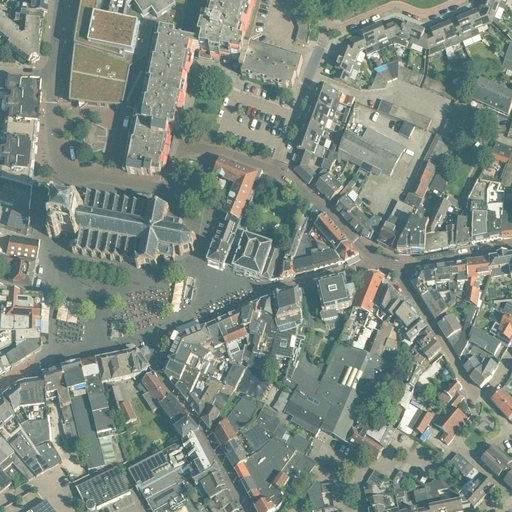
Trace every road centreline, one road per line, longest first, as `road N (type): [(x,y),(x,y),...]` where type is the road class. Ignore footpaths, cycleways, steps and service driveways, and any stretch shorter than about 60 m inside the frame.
road 1 (residential): [(172,190),(60,175),(51,77)]
road 2 (residential): [(511,353),(491,391),(474,395),(403,284),(402,267)]
road 3 (residential): [(273,170),(325,32)]
road 4 (residential): [(358,470),(384,463),(393,449),(430,469),(458,446),(473,460)]
road 5 (residential): [(325,32),(389,5),(426,13),(457,0)]
road 6 (residential): [(181,145),(198,69),(232,73),(235,94)]
